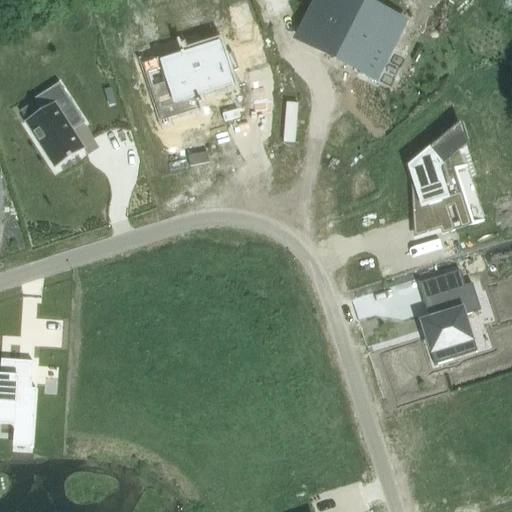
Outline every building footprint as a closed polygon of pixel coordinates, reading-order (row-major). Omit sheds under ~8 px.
[(352,0),(322,0),(317,10),(330,17),(318,41),(368,67),(364,74),(378,81),(393,50),(380,43),(392,21),(352,0)] [(182,59),(164,65),(166,70),(164,70),(168,82),(170,82),(171,86),(155,91),(157,97),(156,98),(164,125),(169,124),(167,117),(180,113),(178,106),(195,100),(196,103),(199,102),(198,96),(234,84),(233,81),(229,82),(227,74),(239,71),(234,54),(221,58),(219,50),(223,49),(222,45),(185,57),(184,53),(181,54),(182,59)] [(60,85),(37,100),(44,111),(26,122),(56,169),(85,150),(72,131),(84,123),(60,85)] [(445,200),(459,195),(452,172),(461,169),(461,167),(458,168),(454,155),(460,151),(459,150),(461,148),(447,131),(417,157),(424,181),(415,184),(417,234),(452,223),(445,200)] [(473,284),(423,299),(431,322),(425,324),(428,336),(429,340),(428,341),(436,367),(437,366),(437,365),(458,359),(453,344),(470,339),(462,317),(481,311),(473,284)] [(32,389),(34,362),(31,362),(30,364),(14,363),(13,376),(0,375),(0,421),(19,423),(18,435),(18,441),(33,442),(36,400),(37,400),(37,389),(32,389)] [(507,415),(471,427),(488,480),(511,472),(511,418),(509,420),(507,415)]
